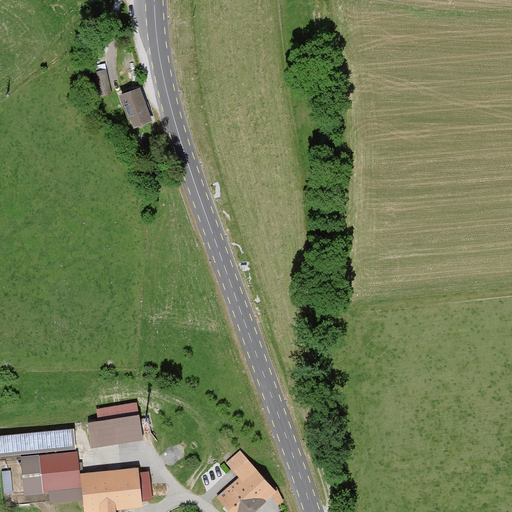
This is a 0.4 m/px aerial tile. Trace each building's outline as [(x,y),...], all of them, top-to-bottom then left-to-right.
[(106,92),(105,74),(92,75),(93,93),(106,92)] [(154,123),(143,90),(120,97),(128,121),(133,119),(136,129),(154,123)] [(142,417),(91,425),(94,449),(146,442),(142,417)] [(0,457),(78,450),(76,431),(0,438),(0,457)] [(82,490),(78,452),(21,458),(25,495),(82,490)] [(285,501),(241,452),(228,464),(241,479),(219,498),(231,511),(256,511),(273,498),(280,506),(285,501)] [(145,509),(142,470),(84,474),(86,511),(119,511),(120,510),(145,509)]
